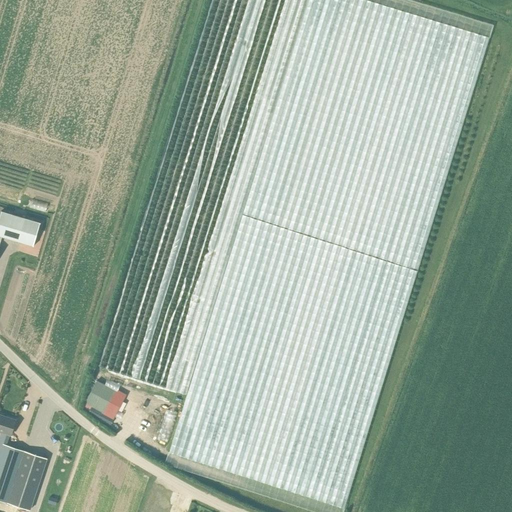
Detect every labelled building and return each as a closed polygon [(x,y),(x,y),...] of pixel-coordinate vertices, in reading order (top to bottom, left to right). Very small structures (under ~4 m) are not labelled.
[(45,211),(48,203),(31,198),(29,206),(45,211)] [(0,244),(2,236),(34,246),(41,222),(2,211),(0,217),(0,244)] [(104,411),(114,416),(122,400),(111,394),(113,390),(97,381),(86,402),(103,411),(104,411)] [(168,413),(170,403),(141,397),(139,408),(168,413)] [(10,435),(15,420),(0,414),(0,431),(1,432),(0,435),(0,499),(30,509),(47,458),(6,445),(9,434),(10,435)]
